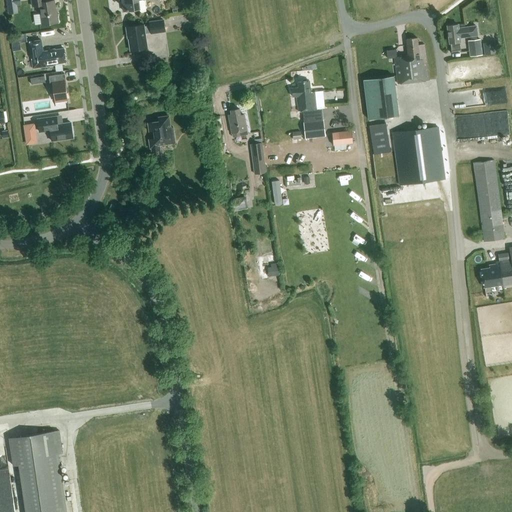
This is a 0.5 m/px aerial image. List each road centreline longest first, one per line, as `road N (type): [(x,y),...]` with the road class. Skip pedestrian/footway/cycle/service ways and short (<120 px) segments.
road 1 (tertiary): [(193,511),(155,297),(142,275),(80,223)]
road 2 (tertiary): [(80,223),(104,158),(81,0)]
road 3 (track): [(428,502),(414,506),(393,360)]
road 4 (unclassified): [(363,169),(351,27)]
road 5 (track): [(218,89),(347,46)]
